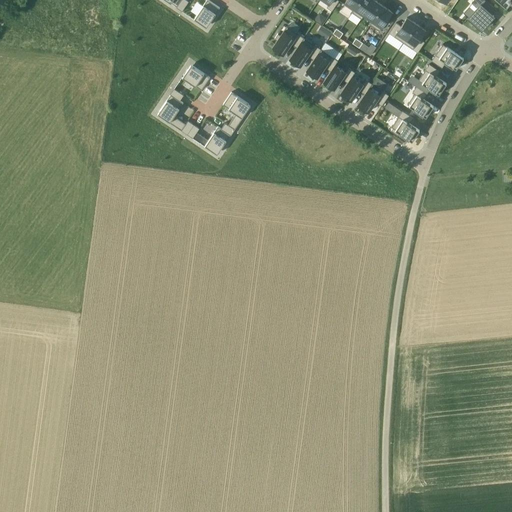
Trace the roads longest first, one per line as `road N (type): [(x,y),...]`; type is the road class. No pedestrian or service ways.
road 1 (unclassified): [(384,511),(395,295),(422,176)]
road 2 (residential): [(249,49),(425,164)]
road 3 (residential): [(425,164),(487,49)]
